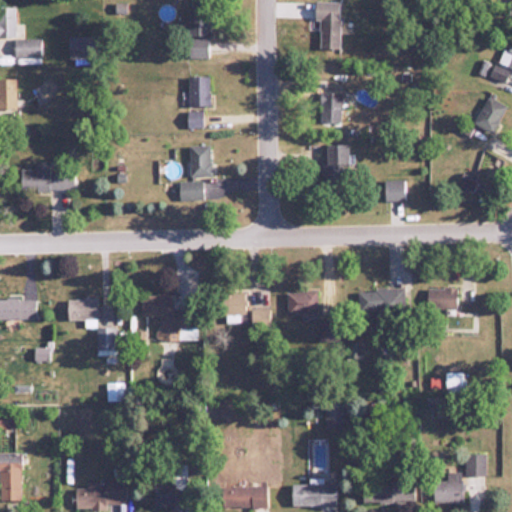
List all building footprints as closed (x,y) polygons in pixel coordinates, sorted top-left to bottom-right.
[(318,49),(340,49),(340,1),(318,1),(318,49)] [(0,36),(15,36),(15,5),(0,5),(0,36)] [(210,35),(210,5),(189,5),(189,35),(210,35)] [(69,59),(97,59),(97,36),(69,36),(69,59)] [(41,56),(41,38),(14,38),(14,56),(41,56)] [(208,39),(189,39),(189,58),(208,58),(208,39)] [(511,68),(511,45),(507,44),(499,63),(511,68)] [(189,76),(189,106),(210,106),(210,76),(189,76)] [(15,78),(0,78),(0,109),(15,109),(15,78)] [(320,122),(341,122),(341,92),(320,92),(320,122)] [(507,106),(488,96),(474,123),(493,133),(507,106)] [(201,126),(201,113),(189,113),(189,126),(201,126)] [(327,144),(328,188),(353,188),(352,144),(327,144)] [(190,146),(190,177),(211,177),(211,146),(190,146)] [(50,161),(34,161),(34,169),(21,169),(21,190),(74,190),(74,171),(50,171),(50,161)] [(459,188),(472,191),(475,178),(462,174),(459,188)] [(404,180),(385,180),(385,200),(404,200),(404,180)] [(179,181),(179,198),(212,198),(212,181),(179,181)] [(458,287),(427,287),(427,308),(458,308),(458,287)] [(358,313),(405,312),(405,288),(358,289),(358,313)] [(317,312),(317,290),(287,291),(288,312),(317,312)] [(246,314),(246,292),(218,292),(218,314),(246,314)] [(196,308),(172,308),(172,293),(141,293),(141,315),(158,315),(158,340),(196,339),(196,308)] [(67,298),(67,321),(97,321),(97,298),(67,298)] [(1,318),(36,318),(36,299),(1,299),(1,318)] [(252,309),(252,329),(269,329),(269,309),(252,309)] [(339,317),(319,317),(319,341),(339,341),(339,317)] [(464,372),(446,372),(446,390),(464,390),(464,372)] [(324,401),(324,428),(344,428),(344,401),(324,401)] [(14,413),(0,413),(0,428),(14,428),(14,413)] [(0,453),(0,501),(22,501),(21,453),(0,453)] [(486,475),(486,454),(465,454),(465,475),(486,475)] [(186,465),(173,465),(173,483),(154,484),(155,506),(187,506),(186,465)] [(463,503),(463,472),(434,472),(434,503),(463,503)] [(107,509),(107,504),(126,504),(126,480),(85,480),(85,488),(76,488),(75,509),(107,509)] [(363,482),(363,503),(414,503),(414,482),(363,482)] [(335,506),(335,483),(291,483),(291,506),(335,506)] [(267,487),(225,487),(225,507),(267,507),(267,487)]
